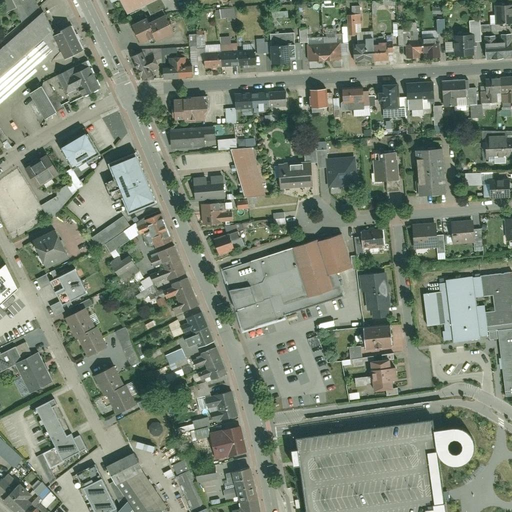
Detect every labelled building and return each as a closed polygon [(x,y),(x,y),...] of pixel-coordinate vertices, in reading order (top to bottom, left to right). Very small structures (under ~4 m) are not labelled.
[(0,0),(0,1),(5,13),(16,8),(12,0),(0,0)] [(156,0),(109,0),(111,3),(117,0),(126,15),(156,0)] [(509,23),(509,5),(495,5),(495,23),(509,23)] [(235,19),(235,7),(219,8),(220,20),(235,19)] [(0,100),(60,50),(53,35),(42,13),(0,48),(0,100)] [(144,18),(128,26),(136,43),(148,37),(151,43),(173,32),(164,15),(147,24),(144,18)] [(469,35),(452,36),(452,57),(472,57),(472,42),(481,42),(480,21),(469,21),(469,35)] [(84,50),(72,25),(53,35),(60,50),(65,59),(84,50)] [(294,33),(271,34),(272,63),(290,62),(290,57),(296,57),(294,33)] [(387,60),(387,42),(376,43),(376,38),(363,38),(363,45),(353,45),(354,61),(387,60)] [(422,39),(406,39),(407,59),(422,58),(422,39)] [(437,39),(422,39),(422,58),(437,58),(437,39)] [(341,60),(340,43),(324,45),(325,61),(341,60)] [(511,55),(511,52),(511,44),(486,45),(487,58),(511,55)] [(325,61),(324,45),(307,46),(308,62),(325,61)] [(140,81),(190,78),(190,66),(181,67),(180,59),(168,59),(168,67),(158,68),(152,57),(142,61),(138,52),(129,57),(140,81)] [(238,52),(221,53),(221,67),(238,67),(238,52)] [(255,52),(238,52),(238,67),(255,66),(255,52)] [(221,53),(204,53),(204,68),(221,67),(221,53)] [(101,91),(89,64),(59,78),(72,105),(101,91)] [(511,78),(482,80),(483,93),(486,93),(487,103),(497,103),(497,93),(504,93),(505,104),(511,103),(511,78)] [(466,96),(465,81),(439,83),(441,106),(434,107),(435,125),(444,125),(443,108),(454,107),(454,97),(466,96)] [(433,83),(419,84),(421,103),(435,102),(433,83)] [(419,84),(406,86),(407,105),(421,103),(419,84)] [(399,108),(397,85),(379,86),(380,109),(399,108)] [(363,100),(362,89),(341,90),(342,102),(363,100)] [(57,115),(43,90),(31,96),(45,122),(57,115)] [(321,91),(308,91),(308,109),(321,108),(321,91)] [(286,106),(285,93),(268,94),(269,107),(286,106)] [(269,107),(268,94),(252,95),(252,107),(269,107)] [(252,107),(252,95),(235,95),(236,108),(252,107)] [(201,98),(167,101),(169,122),(203,119),(201,98)] [(215,127),(170,130),(171,148),(205,146),(205,140),(215,140),(215,127)] [(101,157),(88,136),(63,150),(76,172),(101,157)] [(485,155),(511,154),(511,141),(507,142),(507,137),(484,138),(485,155)] [(217,139),(217,148),(236,148),(236,138),(217,139)] [(264,194),(252,148),(234,153),(246,199),(264,194)] [(439,150),(413,151),(415,195),(442,193),(439,150)] [(372,153),(374,182),(397,180),(396,152),(372,153)] [(144,177),(135,154),(107,165),(116,188),(144,177)] [(55,174),(44,156),(25,168),(36,186),(55,174)] [(329,187),(357,184),(354,158),(327,160),(329,187)] [(310,163),(278,166),(280,188),(311,186),(310,163)] [(153,200),(144,177),(116,188),(125,211),(153,200)] [(193,199),(225,196),(224,178),(192,181),(193,199)] [(112,180),(104,182),(108,200),(117,198),(112,180)] [(490,197),(509,196),(509,180),(490,180),(490,197)] [(247,208),(246,199),(237,200),(238,209),(247,208)] [(203,204),(204,224),(234,222),(234,212),(218,213),(217,204),(203,204)] [(273,222),(285,222),(284,212),(273,213),(273,222)] [(171,240),(159,214),(136,224),(141,234),(147,231),(155,248),(171,240)] [(511,217),(503,218),(505,240),(511,239),(511,217)] [(129,229),(123,220),(92,241),(98,250),(106,245),(129,229)] [(451,225),(452,244),(474,243),(473,224),(451,225)] [(436,225),(412,226),(413,247),(436,246),(436,225)] [(133,227),(129,229),(106,245),(111,254),(139,236),(133,227)] [(365,245),(385,244),(384,231),(364,233),(365,245)] [(70,256),(56,232),(34,244),(48,268),(70,256)] [(338,234),(222,272),(242,334),(285,320),(283,316),(340,297),(332,274),(349,269),(338,234)] [(233,247),(229,235),(215,240),(219,252),(233,247)] [(168,280),(183,275),(172,247),(148,256),(152,268),(162,264),(164,269),(147,276),(151,285),(167,279),(168,280)] [(141,272),(133,256),(124,261),(122,256),(112,261),(123,281),(141,272)] [(0,305),(18,289),(6,264),(0,269),(0,305)] [(74,270),(57,279),(71,305),(88,296),(74,270)] [(511,511),(511,270),(437,280),(444,340),(481,336),(489,335),(490,338),(498,337),(506,396),(511,395),(511,511)] [(389,308),(385,273),(362,275),(366,311),(372,310),(373,319),(386,318),(385,309),(389,308)] [(40,288),(49,284),(44,274),(35,278),(40,288)] [(197,306),(186,278),(170,284),(172,288),(155,294),(163,318),(197,306)] [(79,310),(62,318),(73,340),(76,338),(86,358),(104,349),(94,329),(89,331),(79,310)] [(213,341),(201,312),(186,318),(188,322),(181,325),(184,332),(189,330),(192,336),(186,339),(188,345),(195,343),(196,347),(213,341)] [(366,348),(392,346),(390,325),(363,327),(366,348)] [(123,327),(114,331),(128,361),(132,360),(130,356),(134,354),(132,348),(133,348),(123,327)] [(308,338),(310,347),(319,345),(317,336),(308,338)] [(51,381),(37,353),(32,355),(25,342),(0,354),(0,371),(15,364),(29,392),(51,381)] [(349,347),(349,357),(362,356),(361,346),(349,347)] [(226,374),(215,347),(199,354),(200,356),(191,359),(194,367),(202,364),(205,369),(198,372),(201,379),(210,376),(211,379),(226,374)] [(181,348),(165,354),(172,371),(174,371),(176,377),(191,371),(181,348)] [(370,363),(374,391),(393,388),(392,380),(397,380),(395,367),(390,368),(389,360),(370,363)] [(109,366),(92,375),(102,395),(105,393),(115,412),(132,404),(122,384),(119,385),(109,366)] [(366,377),(354,377),(355,386),(367,385),(366,377)] [(229,403),(227,390),(214,392),(217,406),(229,403)] [(59,405),(54,396),(34,406),(55,447),(44,453),(45,454),(39,457),(52,482),(58,479),(53,468),(66,462),(65,459),(81,451),(82,454),(91,450),(83,433),(75,437),(72,431),(69,433),(55,407),(59,405)] [(232,416),(229,403),(217,406),(219,419),(232,416)] [(206,416),(191,420),(192,423),(176,427),(179,440),(210,432),(206,416)] [(418,422),(297,439),(299,451),(292,452),(294,468),(302,467),(307,511),(446,511),(439,459),(441,462),(446,466),(454,468),(463,466),(470,461),(473,455),(475,448),(473,440),(467,434),(460,430),(452,430),(435,431),(434,420),(418,422)] [(154,436),(160,432),(153,422),(147,426),(154,436)] [(247,451),(240,426),(209,433),(216,459),(247,451)] [(0,440),(0,459),(11,471),(20,461),(0,440)] [(135,441),(134,446),(151,450),(152,445),(135,441)] [(140,470),(131,453),(107,465),(115,482),(140,470)] [(76,474),(95,511),(108,511),(117,508),(95,464),(76,474)] [(214,466),(189,469),(175,475),(195,511),(206,506),(193,479),(215,476),(214,466)] [(237,501),(257,498),(250,466),(229,472),(237,501)] [(140,470),(115,482),(126,501),(133,511),(162,511),(167,508),(140,470)] [(0,479),(0,493),(20,511),(22,511),(31,502),(27,498),(31,494),(13,479),(10,483),(3,477),(0,479)] [(238,511),(261,511),(260,498),(257,498),(237,501),(238,511)] [(133,511),(126,501),(115,511),(133,511)] [(41,503),(32,511),(47,511),(48,510),(41,503)]
